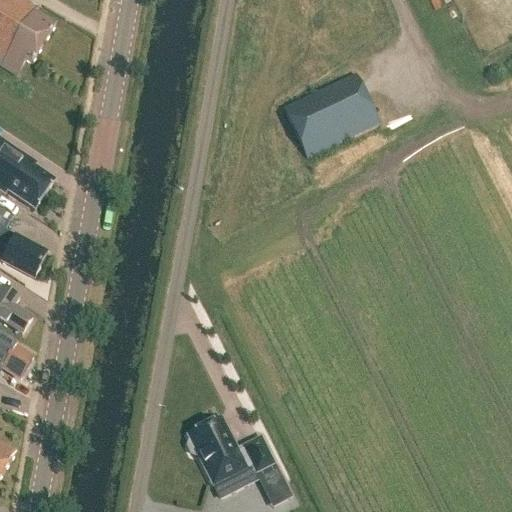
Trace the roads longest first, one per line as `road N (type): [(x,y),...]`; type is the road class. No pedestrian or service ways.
road 1 (tertiary): [(30,511),(120,0)]
road 2 (residential): [(139,511),(191,191)]
road 3 (unclassified): [(191,191),(226,0)]
